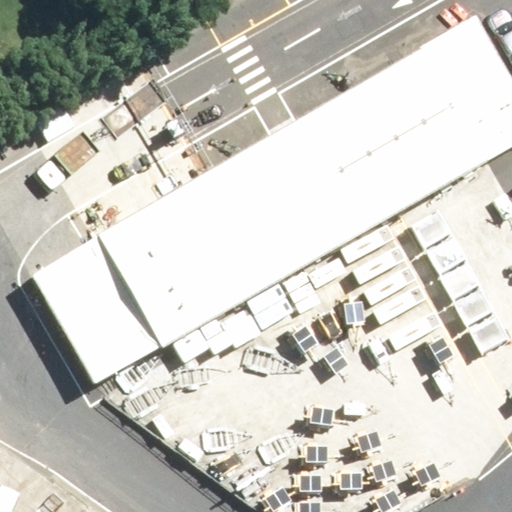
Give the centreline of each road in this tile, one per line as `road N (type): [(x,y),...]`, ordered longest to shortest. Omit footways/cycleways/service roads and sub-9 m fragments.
road 1 (unknown): [(334,0),(77,133),(0,212)]
road 2 (unknown): [(0,382),(92,497),(115,511)]
